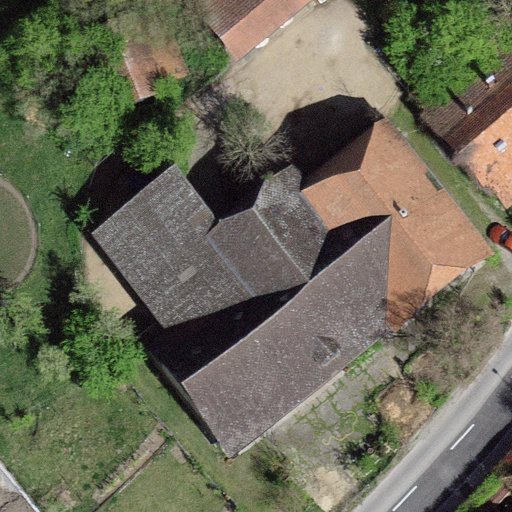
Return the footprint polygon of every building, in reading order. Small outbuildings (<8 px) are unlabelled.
[(223,46),(279,0),(192,0),(188,3),(223,46)] [(155,14),(91,42),(117,104),(181,76),(155,14)] [(511,28),(507,22),(417,100),(508,204),(511,200),(511,28)] [(402,309),(465,260),(383,155),(308,213),(291,191),(214,250),(166,189),(111,232),(112,247),(174,328),(144,352),(213,440),(395,299),(402,309)] [(511,489),(511,463),(499,476),(511,489)]
